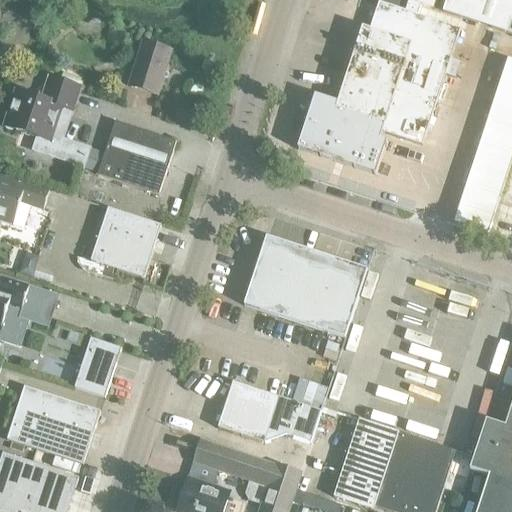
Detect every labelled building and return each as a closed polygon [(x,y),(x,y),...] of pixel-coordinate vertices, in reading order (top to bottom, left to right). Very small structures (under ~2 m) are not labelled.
[(400,0),(432,11),(435,0),(400,0)] [(509,35),(511,35),(511,0),(447,0),(443,14),(509,35)] [(409,4),(406,13),(418,17),(421,8),(409,4)] [(461,64),(451,61),(461,31),(418,17),(406,13),(379,5),(370,32),(363,30),(338,105),(315,98),(298,151),(377,177),(387,144),(380,141),(383,134),(423,148),(446,76),(455,80),(461,64)] [(143,44),(136,66),(165,75),(172,53),(143,44)] [(488,236),(511,162),(511,62),(509,62),(456,225),(488,236)] [(165,75),(136,66),(129,88),(158,98),(165,75)] [(34,100),(26,97),(24,94),(19,93),(14,95),(13,100),(14,103),(8,119),(6,121),(4,126),(7,130),(12,132),(14,131),(39,139),(34,153),(85,170),(91,151),(62,142),(72,113),(73,113),(80,94),(59,85),(58,83),(53,81),(48,83),(46,88),(47,91),(46,94),(34,100)] [(99,174),(98,178),(159,198),(177,144),(116,124),(105,155),(99,174)] [(0,222),(14,227),(21,204),(44,212),(50,193),(0,176),(0,222)] [(109,211),(96,248),(89,246),(81,270),(105,278),(108,269),(144,281),(162,228),(109,211)] [(245,308),(345,341),(368,273),(267,240),(245,308)] [(20,275),(32,279),(39,259),(31,257),(24,260),(20,275)] [(20,320),(30,289),(0,278),(0,342),(5,344),(13,318),(20,320)] [(75,390),(105,400),(122,351),(91,341),(75,390)] [(233,385),(218,430),(264,446),(288,436),(311,444),(322,414),(233,385)] [(7,442),(83,467),(101,414),(25,389),(7,442)] [(511,511),(511,409),(506,429),(487,423),(475,460),(470,473),(489,479),(478,511),(511,511)] [(359,422),(334,500),(370,511),(373,511),(375,509),(398,435),(359,422)] [(398,435),(375,509),(382,511),(436,511),(449,474),(456,454),(398,435)] [(259,511),(289,511),(302,475),(275,466),(201,441),(194,464),(250,483),(267,489),(262,506),(259,511)] [(456,454),(449,474),(468,480),(470,473),(475,460),(456,454)] [(3,455),(0,465),(0,511),(68,511),(79,480),(3,455)] [(188,479),(177,511),(224,511),(228,498),(206,491),(208,486),(188,479)] [(255,505),(256,504),(262,506),(267,489),(250,483),(248,489),(247,489),(247,490),(248,491),(255,503),(254,504),(255,505)]
